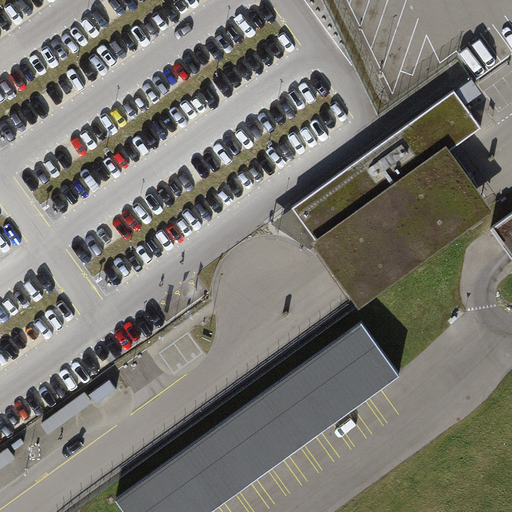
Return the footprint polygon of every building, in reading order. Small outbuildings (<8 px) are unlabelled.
[(387,137),(292,205),(293,207),(318,242),(319,242),(322,241),(325,245),(339,235),(336,231),(450,148),(481,126),(455,89),(396,131),(387,137)] [(318,242),(315,244),(332,267),(345,284),(360,306),(495,209),(480,188),(466,169),(450,148),(336,231),(339,235),(325,245),(322,241),(319,242),(318,242)] [(511,211),(491,227),(511,256),(511,211)] [(362,320),(192,443),(116,497),(126,511),(205,511),(315,433),(399,372),(362,320)] [(117,388),(110,379),(89,393),(97,403),(117,388)] [(49,432),(91,401),(84,391),(42,422),(49,432)] [(0,452),(0,467),(15,456),(8,447),(0,452)]
